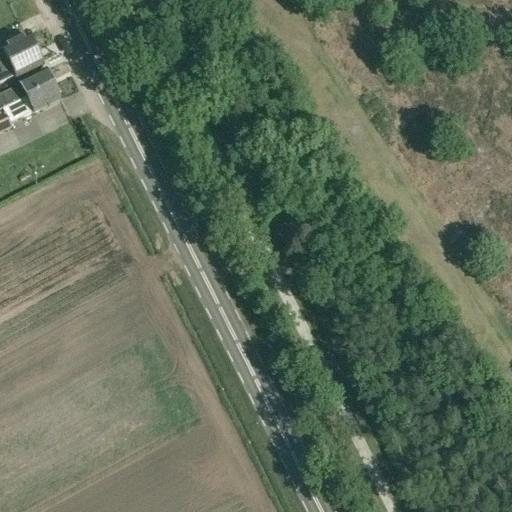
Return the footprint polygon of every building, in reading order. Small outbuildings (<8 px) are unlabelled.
[(0,70),(36,54),(28,38),(1,51),(0,51),(0,70)] [(0,70),(0,85),(14,78),(16,82),(43,69),(36,54),(0,70)] [(9,109),(52,88),(45,73),(18,86),(19,88),(0,98),(0,114),(2,113),(9,110),(9,109)] [(60,103),(52,88),(9,109),(9,110),(2,113),(9,127),(32,116),(60,103)] [(0,116),(0,136),(11,131),(3,115),(0,116)]
